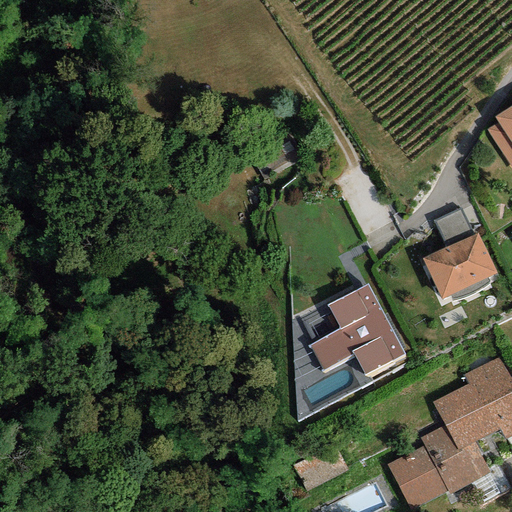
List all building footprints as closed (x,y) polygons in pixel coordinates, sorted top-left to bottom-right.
[(511,104),(494,116),(498,123),(487,130),(511,169),(511,104)] [(460,209),(434,221),(446,247),(472,235),(460,209)] [(446,247),(422,258),(441,299),(449,295),(487,277),(496,273),(477,233),(472,235),(446,247)] [(490,284),(487,277),(449,295),(450,302),(457,301),(464,299),(470,296),(480,291),(490,284)] [(340,329),(308,345),(323,370),(353,353),(364,375),(404,354),(368,284),(326,305),(340,329)] [(447,490),(449,495),(490,473),(473,443),(499,429),(505,440),(511,435),(511,379),(499,356),(463,376),(467,383),(432,402),(444,425),(420,438),(424,445),(387,465),(411,509),(447,490)]
